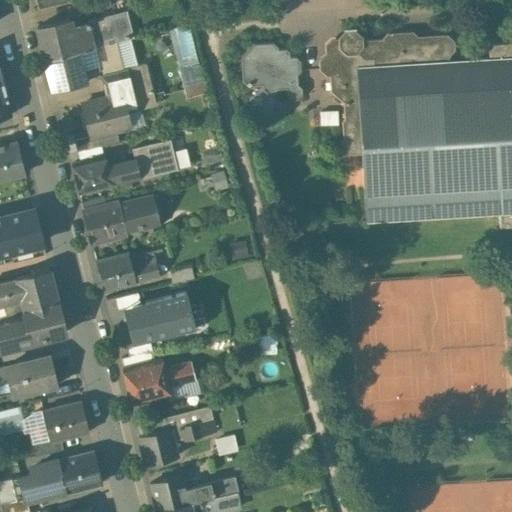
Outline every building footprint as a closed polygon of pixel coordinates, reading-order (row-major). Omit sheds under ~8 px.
[(109,0),(76,0),(80,15),(111,7),(109,0)] [(127,37),(121,14),(85,23),(91,46),(116,40),(127,37)] [(68,19),(38,26),(45,57),(77,50),(91,46),(85,23),(70,27),(68,19)] [(413,30),(387,32),(382,37),(362,39),(362,36),(354,29),(354,30),(345,30),(339,37),(339,46),(334,46),(334,51),(325,52),(319,59),(319,69),(327,75),(330,75),(331,90),(343,101),(344,118),(342,120),(343,137),(341,140),(341,150),(345,153),(362,153),(357,66),(449,61),(449,56),(455,49),(454,40),(447,33),(418,35),(413,30)] [(91,46),(77,50),(83,74),(90,72),(91,77),(101,74),(120,69),(123,68),(116,40),(91,46)] [(278,46),(274,41),(254,43),(241,56),(242,80),(248,85),(262,84),(263,89),(268,93),(274,93),(279,88),(286,88),(287,95),(292,99),(298,99),(303,94),(302,87),(298,83),(298,74),(301,70),(301,60),(296,55),(290,55),(290,50),(287,48),(279,48),(278,46)] [(449,61),(357,66),(362,153),(366,220),(498,212),(499,226),(511,225),(511,42),(488,44),(489,58),(449,61)] [(45,57),(53,89),(85,82),(83,74),(77,50),(45,57)] [(198,62),(185,65),(191,86),(204,83),(198,62)] [(123,68),(120,69),(123,80),(147,74),(144,63),(123,68)] [(120,69),(101,74),(104,86),(123,81),(123,80),(120,69)] [(147,74),(123,80),(123,81),(104,86),(106,97),(122,93),(123,94),(150,87),(147,74)] [(2,82),(0,82),(0,116),(10,114),(2,82)] [(150,87),(123,94),(127,111),(154,103),(150,87)] [(106,97),(82,104),(89,135),(96,134),(130,125),(127,111),(123,94),(122,93),(106,97)] [(322,122),(340,122),(340,110),(322,110),(322,122)] [(89,135),(74,139),(77,151),(99,145),(96,134),(89,135)] [(169,138),(132,147),(135,158),(107,165),(112,183),(140,176),(140,177),(177,167),(169,138)] [(16,140),(0,143),(0,178),(24,172),(16,140)] [(99,145),(77,151),(79,160),(103,155),(100,145),(99,145)] [(79,160),(72,162),(79,191),(112,183),(107,165),(105,154),(103,155),(79,160)] [(106,207),(84,212),(91,240),(127,232),(126,229),(160,221),(153,194),(120,202),(120,200),(106,204),(106,207)] [(103,195),(81,201),(84,212),(106,207),(106,204),(103,195)] [(0,256),(54,245),(46,205),(0,214),(0,256)] [(154,252),(129,258),(135,281),(159,275),(154,252)] [(128,253),(96,261),(103,291),(135,283),(135,281),(129,258),(128,253)] [(49,270),(16,278),(21,299),(22,304),(24,309),(56,301),(49,270)] [(16,278),(0,281),(0,304),(21,299),(16,278)] [(132,292),(111,297),(114,309),(122,307),(135,304),(132,292)] [(165,297),(120,308),(126,335),(172,323),(165,297)] [(64,332),(56,301),(24,309),(26,319),(31,338),(31,340),(64,332)] [(22,304),(9,307),(11,312),(24,309),(22,304)] [(26,319),(0,325),(0,346),(31,338),(26,319)] [(199,331),(186,335),(187,340),(200,337),(199,331)] [(132,334),(122,337),(125,348),(145,342),(142,332),(132,334)] [(141,351),(121,356),(123,367),(144,362),(141,351)] [(188,351),(170,356),(173,365),(164,367),(168,385),(195,378),(188,351)] [(48,355),(5,366),(8,381),(12,396),(56,385),(48,355)] [(123,367),(122,367),(131,403),(170,393),(168,385),(164,367),(161,358),(144,362),(123,367)] [(0,368),(0,383),(8,381),(5,368),(0,368)] [(81,401),(40,411),(47,439),(48,442),(60,440),(89,432),(81,401)] [(235,402),(220,406),(222,414),(237,410),(235,402)] [(209,405),(160,417),(163,429),(169,427),(181,426),(212,418),(209,405)] [(21,417),(0,421),(0,434),(24,428),(21,417)] [(160,417),(137,423),(140,435),(163,429),(160,417)] [(212,418),(181,426),(184,438),(185,441),(216,432),(212,418)] [(181,426),(169,427),(172,440),(184,438),(181,426)] [(140,435),(139,435),(146,463),(176,455),(172,440),(169,427),(163,429),(140,435)] [(220,452),(239,449),(237,433),(218,436),(220,452)] [(47,439),(32,443),(35,455),(62,449),(60,440),(48,442),(47,439)] [(57,460),(34,465),(31,472),(31,473),(20,476),(25,499),(26,499),(64,489),(64,492),(101,483),(93,451),(57,460)] [(233,475),(195,485),(196,488),(185,491),(188,503),(234,491),(237,491),(233,475)] [(20,476),(11,478),(16,500),(16,501),(25,499),(20,476)] [(181,476),(151,483),(158,511),(188,503),(185,491),(181,476)] [(234,491),(188,503),(190,511),(216,511),(238,506),(234,491)] [(16,500),(0,504),(2,511),(21,511),(29,510),(26,499),(25,499),(16,501),(16,500)] [(190,511),(188,503),(158,511),(157,511),(190,511)]
